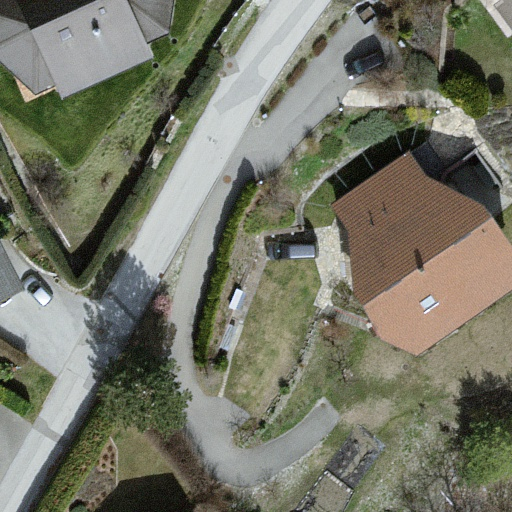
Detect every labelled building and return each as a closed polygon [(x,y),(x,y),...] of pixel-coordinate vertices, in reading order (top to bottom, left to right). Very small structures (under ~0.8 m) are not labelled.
[(192,0),(0,0),(0,51),(32,120),(210,38),(192,0)] [(511,0),(496,0),(491,4),(511,33),(511,0)] [(409,151),(329,209),(346,231),(354,301),(382,341),(418,355),(511,290),(511,244),(483,204),(428,177),(409,151)] [(0,182),(0,332),(66,292),(0,182)] [(235,511),(226,499),(207,511),(235,511)]
